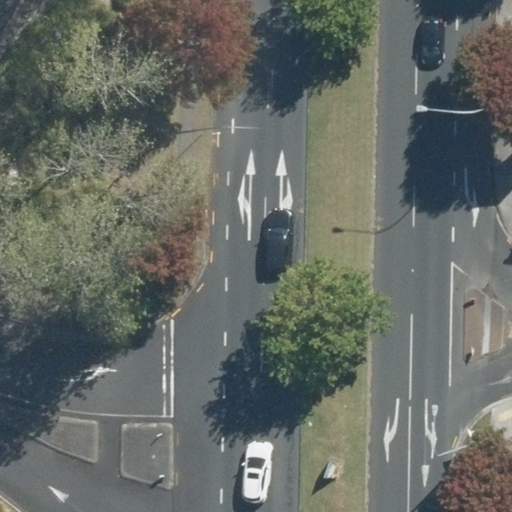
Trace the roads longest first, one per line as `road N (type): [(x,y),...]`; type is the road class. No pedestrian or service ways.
road 1 (secondary): [(256,511),(272,0)]
road 2 (secondary): [(428,0),(415,511)]
